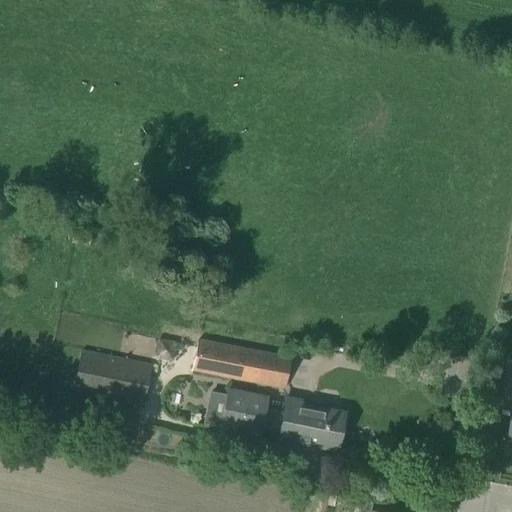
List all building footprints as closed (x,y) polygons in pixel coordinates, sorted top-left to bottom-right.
[(148,333),(145,351),(162,353),(164,335),(148,333)] [(198,340),(192,371),(283,389),(289,358),(198,340)] [(77,373),(73,392),(142,406),(150,365),(83,352),(83,351),(77,373)] [(484,386),(497,388),(500,374),(487,372),(484,386)] [(227,390),(220,428),(337,451),(344,413),(227,390)] [(361,501),(359,511),(379,511),(372,510),(373,503),(361,501)]
